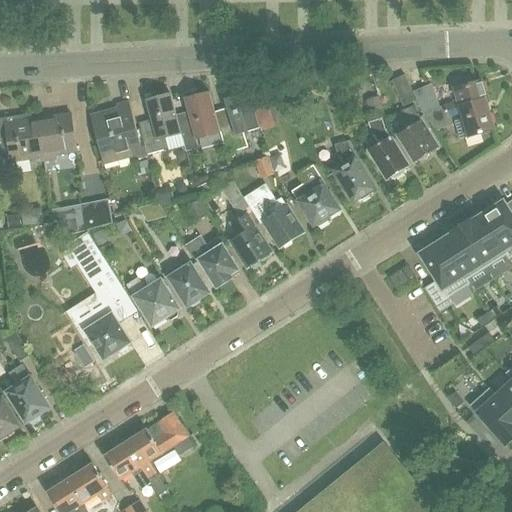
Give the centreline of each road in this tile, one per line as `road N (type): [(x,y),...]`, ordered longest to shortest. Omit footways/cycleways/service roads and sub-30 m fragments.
road 1 (unclassified): [(0,485),(511,160)]
road 2 (tertiary): [(0,71),(511,43)]
